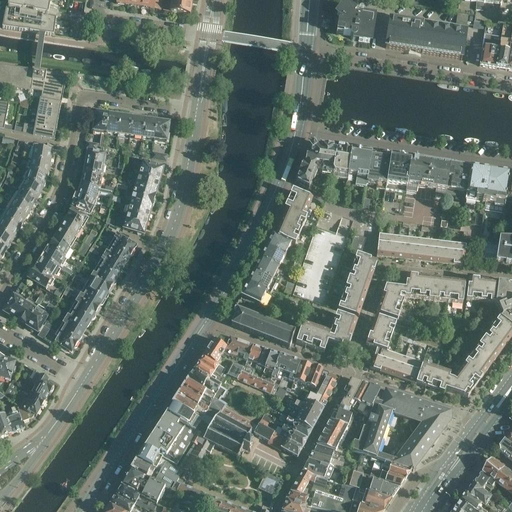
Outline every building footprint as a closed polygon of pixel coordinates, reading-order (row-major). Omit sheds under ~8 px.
[(9,0),(8,11),(6,10),(2,29),(42,35),(50,36),(53,36),(56,19),(57,19),(58,16),(58,12),(49,11),(51,0),(9,0)] [(143,0),(142,8),(155,10),(155,6),(156,1),(156,0),(143,0)] [(181,0),(171,0),(170,9),(171,10),(170,12),(190,15),(192,1),(181,0)] [(483,0),(465,0),(465,3),(467,4),(467,2),(476,3),(476,11),(482,12),(483,3),(483,0)] [(355,15),(344,6),(336,16),(343,21),(341,23),(338,22),(336,34),(350,37),(350,39),(351,40),(353,40),(355,40),(358,41),(358,42),(369,43),(371,29),(374,29),(376,18),(355,15)] [(469,15),(458,14),(456,24),(467,26),(469,15)] [(389,22),(385,48),(462,60),(466,34),(389,22)] [(500,47),(499,51),(496,69),(506,71),(510,49),(511,34),(511,28),(503,27),(500,47)] [(50,36),(42,35),(36,72),(40,72),(45,73),(50,36)] [(482,49),(479,67),(496,69),(499,51),(499,47),(492,46),(492,38),(485,37),(482,49)] [(61,104),(65,84),(66,76),(46,73),(45,73),(40,72),(36,72),(33,71),(0,66),(0,129),(3,130),(11,132),(12,127),(4,126),(9,103),(0,101),(0,86),(31,91),(43,92),(42,100),(40,100),(35,127),(24,125),(23,130),(15,128),(14,133),(22,134),(54,141),(58,122),(59,115),(61,104)] [(27,110),(28,105),(26,100),(25,101),(20,103),(19,103),(21,109),(27,110)] [(93,133),(93,134),(95,135),(95,134),(100,135),(98,143),(98,142),(97,145),(96,151),(103,152),(104,148),(105,136),(108,116),(103,115),(103,114),(97,113),(97,114),(96,114),(94,126),(92,125),(91,132),(93,133)] [(108,116),(105,136),(118,137),(120,118),(115,117),(115,116),(109,115),(109,116),(108,116)] [(120,118),(118,137),(129,139),(132,120),(127,119),(127,117),(122,117),(121,118),(120,118)] [(132,120),(129,139),(129,141),(141,142),(142,141),(144,121),(143,121),(143,120),(138,119),(138,120),(132,120)] [(144,121),(142,141),(154,142),(157,123),(155,123),(155,121),(150,121),(150,122),(144,121)] [(157,123),(154,142),(164,144),(164,145),(166,145),(166,143),(168,143),(169,137),(167,136),(169,125),(167,125),(167,123),(162,122),(162,124),(157,123)] [(3,138),(3,139),(2,144),(13,147),(14,142),(15,140),(3,138)] [(31,159),(49,166),(50,165),(51,164),(51,161),(51,159),(52,154),(53,148),(35,144),(32,143),(30,151),(28,158),(31,159)] [(306,163),(305,163),(305,164),(318,166),(322,167),(321,174),(333,176),(333,175),(332,172),(336,151),(314,147),(310,149),(311,149),(311,151),(310,151),(309,157),(308,157),(306,163)] [(336,151),(332,172),(333,175),(332,180),(347,182),(348,177),(347,177),(347,176),(351,153),(336,150),(336,151)] [(86,159),(86,163),(103,166),(105,157),(106,157),(106,155),(88,152),(87,153),(86,154),(86,158),(86,159)] [(152,153),(152,158),(151,160),(166,163),(167,157),(164,156),(164,155),(152,153)] [(351,153),(347,176),(347,177),(348,177),(356,179),(356,180),(355,187),(366,189),(366,185),(367,181),(368,181),(372,156),(371,156),(361,154),(360,154),(356,153),(355,153),(355,154),(351,153)] [(366,185),(377,187),(376,190),(385,192),(386,190),(386,186),(390,158),(372,156),(368,181),(367,181),(366,185)] [(119,158),(117,169),(122,170),(125,159),(119,158)] [(403,160),(390,158),(386,186),(386,190),(405,193),(406,189),(407,187),(411,162),(403,160)] [(28,161),(25,168),(29,170),(47,178),(47,177),(48,176),(49,173),(48,171),(49,166),(31,159),(30,162),(28,161)] [(407,187),(406,189),(406,194),(416,195),(417,189),(435,192),(434,198),(445,200),(446,191),(448,180),(450,168),(439,166),(411,162),(407,187)] [(84,170),(83,174),(101,178),(103,166),(86,163),(85,164),(84,165),(83,169),(84,170)] [(141,164),(138,177),(158,183),(159,182),(160,181),(161,178),(160,177),(161,173),(162,173),(163,169),(142,163),(142,165),(141,164)] [(299,175),(296,183),(308,190),(309,188),(316,172),(321,174),(322,167),(318,166),(305,164),(305,163),(304,163),(304,164),(303,166),(299,175)] [(450,168),(448,180),(446,191),(450,192),(450,193),(463,194),(466,194),(470,171),(450,168)] [(45,185),(45,183),(47,178),(29,170),(27,173),(26,172),(22,179),(23,179),(43,189),(44,188),(45,185)] [(470,171),(466,194),(465,202),(476,204),(476,202),(485,204),(490,174),(481,172),(470,171)] [(6,181),(10,183),(15,175),(9,172),(6,181)] [(82,181),(81,186),(99,189),(101,178),(83,174),(83,175),(82,176),(81,180),(82,181)] [(490,174),(485,204),(494,205),(494,207),(504,209),(510,177),(509,177),(509,178),(509,177),(490,174)] [(138,177),(134,190),(155,195),(156,190),(158,189),(159,186),(158,184),(158,183),(138,177)] [(18,188),(21,190),(37,200),(39,199),(40,196),(40,194),(43,189),(23,179),(18,188)] [(77,196),(95,203),(99,189),(81,186),(79,191),(78,191),(77,195),(77,196)] [(15,200),(31,210),(33,209),(35,206),(35,204),(37,200),(21,190),(19,193),(17,191),(12,199),(15,200)] [(154,204),(154,202),(155,196),(155,195),(134,190),(130,202),(151,208),(152,208),(152,207),(153,207),(154,204)] [(292,192),(284,210),(287,211),(306,220),(307,218),(305,218),(312,202),(312,201),(292,192)] [(73,207),(89,215),(91,213),(90,213),(95,203),(77,196),(75,201),(74,202),(73,205),(73,207)] [(6,209),(9,210),(25,220),(27,219),(29,216),(28,214),(31,210),(15,200),(13,203),(10,201),(6,209)] [(150,216),(149,214),(151,208),(130,202),(127,214),(147,220),(148,219),(149,219),(150,216)] [(5,211),(0,218),(19,230),(21,229),(23,226),(22,224),(25,220),(9,210),(7,213),(5,211)] [(68,216),(66,220),(81,229),(87,218),(74,210),(74,211),(72,210),(71,211),(70,212),(68,215),(68,216)] [(287,211),(275,236),(292,244),(295,246),(306,220),(287,211)] [(127,214),(122,229),(144,236),(145,232),(144,232),(145,227),(146,227),(148,223),(147,222),(147,220),(127,214)] [(0,231),(13,240),(15,239),(17,236),(17,234),(19,230),(0,218),(0,231)] [(316,229),(293,296),(304,300),(303,303),(312,306),(313,303),(324,307),(347,240),(353,221),(342,218),(336,236),(316,229)] [(61,229),(60,230),(75,239),(81,229),(66,220),(63,224),(62,224),(60,228),(61,229)] [(110,226),(108,231),(107,232),(116,236),(117,235),(120,231),(110,226)] [(57,235),(54,240),(69,249),(75,239),(60,230),(59,231),(58,231),(57,234),(57,235)] [(0,245),(7,250),(9,249),(10,246),(10,244),(13,240),(0,231),(0,245)] [(95,238),(90,235),(84,244),(90,248),(95,238)] [(114,240),(109,247),(129,259),(130,257),(132,256),(134,253),(134,251),(134,250),(136,246),(132,244),(132,243),(128,240),(127,241),(124,239),(123,239),(117,235),(116,236),(114,240)] [(273,236),(267,248),(285,258),(292,244),(275,236),(275,237),(273,236)] [(379,236),(378,244),(376,257),(386,258),(389,237),(379,236)] [(369,241),(358,237),(352,251),(363,255),(369,241)] [(389,237),(386,258),(396,260),(398,238),(389,237)] [(398,238),(396,260),(406,261),(408,239),(398,238)] [(418,241),(408,239),(406,261),(416,262),(418,241)] [(496,263),(503,264),(505,264),(511,265),(511,244),(510,244),(511,239),(500,239),(496,263)] [(49,247),(49,249),(63,258),(69,249),(54,240),(52,244),(50,244),(49,247)] [(428,242),(418,241),(416,262),(425,263),(428,242)] [(438,243),(428,242),(425,263),(436,264),(438,243)] [(448,244),(438,243),(436,264),(445,265),(448,244)] [(497,251),(498,244),(486,243),(485,260),(494,260),(495,250),(497,251)] [(90,248),(84,244),(78,255),(83,258),(90,248)] [(448,244),(445,265),(452,266),(453,266),(455,266),(458,245),(448,244)] [(458,245),(455,266),(464,267),(466,254),(465,254),(466,246),(458,245)] [(106,252),(103,258),(121,269),(124,264),(126,263),(129,259),(109,247),(106,252)] [(267,249),(261,260),(279,270),(285,258),(267,248),(266,249),(267,249)] [(45,255),(42,259),(59,269),(65,259),(63,258),(49,249),(48,250),(46,251),(44,253),(45,255)] [(91,249),(89,252),(97,257),(99,254),(91,249)] [(357,256),(353,266),(374,273),(377,264),(357,256)] [(78,258),(74,264),(79,267),(83,261),(78,258)] [(103,258),(97,268),(116,280),(120,273),(120,271),(121,269),(103,258)] [(38,266),(36,269),(53,280),(59,269),(42,259),(41,261),(40,261),(38,264),(38,266)] [(260,260),(254,273),(273,282),(277,284),(280,275),(277,274),(279,270),(261,260),(261,261),(260,260)] [(353,266),(350,275),(371,283),(374,273),(353,266)] [(93,274),(90,278),(110,290),(113,285),(115,285),(117,282),(116,280),(97,268),(93,274)] [(31,275),(28,280),(46,290),(52,280),(53,280),(36,269),(36,270),(35,269),(34,270),(33,271),(31,273),(31,275)] [(254,273),(248,285),(267,294),(273,282),(254,273)] [(350,275),(347,284),(368,292),(371,283),(350,275)] [(417,278),(406,276),(405,283),(406,284),(405,291),(404,299),(415,300),(417,278)] [(88,282),(84,289),(104,301),(105,299),(107,298),(109,296),(108,294),(110,290),(90,278),(88,282)] [(427,279),(417,278),(415,300),(424,301),(427,279)] [(427,279),(424,301),(433,302),(436,280),(427,279)] [(446,282),(436,280),(433,302),(443,303),(446,282)] [(479,281),(469,280),(466,302),(476,303),(479,281)] [(488,283),(479,281),(476,303),(485,304),(488,283)] [(455,283),(446,282),(443,303),(453,304),(455,283)] [(455,283),(453,304),(462,305),(465,284),(455,283)] [(498,284),(488,283),(485,304),(495,306),(498,284)] [(16,293),(4,313),(9,316),(10,318),(12,320),(14,319),(15,320),(27,300),(20,295),(25,286),(22,284),(16,293)] [(347,284),(344,293),(365,301),(368,292),(347,284)] [(500,320),(511,328),(511,285),(498,284),(495,308),(498,309),(502,318),(500,320)] [(248,285),(242,297),(260,306),(261,304),(262,304),(267,294),(248,285)] [(386,288),(384,296),(403,302),(404,299),(405,291),(386,288)] [(76,294),(67,289),(65,292),(71,295),(74,297),(76,294)] [(84,289),(80,295),(78,299),(97,311),(100,306),(102,306),(104,303),(104,301),(84,289)] [(344,293),(341,302),(362,310),(365,301),(344,293)] [(383,297),(380,305),(400,312),(403,302),(384,296),(383,297)] [(27,300),(15,320),(16,320),(16,322),(19,324),(21,324),(26,327),(38,307),(43,300),(39,297),(35,304),(27,300)] [(96,317),(95,315),(97,311),(78,299),(71,310),(91,322),(92,321),(94,320),(96,317)] [(362,310),(341,302),(338,311),(359,319),(362,310)] [(38,307),(26,327),(27,327),(28,329),(30,331),(32,330),(38,333),(38,332),(39,333),(43,327),(49,317),(51,314),(52,315),(52,313),(55,309),(56,308),(50,304),(46,311),(38,307)] [(400,312),(380,305),(376,315),(397,321),(400,312)] [(71,310),(65,320),(83,332),(86,328),(88,327),(91,322),(71,310)] [(236,316),(232,326),(289,349),(295,333),(235,310),(232,314),(236,316)] [(357,322),(337,316),(334,325),(354,331),(357,322)] [(375,318),(372,327),(393,334),(396,325),(375,318)] [(511,328),(500,320),(499,319),(494,327),(511,340),(511,338),(511,328)] [(62,325),(58,331),(78,343),(82,337),(82,335),(83,332),(65,320),(62,325)] [(312,327),(303,324),(296,345),(305,348),(312,327)] [(334,325),(331,333),(351,340),(354,331),(334,325)] [(40,333),(38,337),(43,340),(45,337),(46,338),(50,331),(44,327),(43,327),(39,333),(40,333)] [(321,330),(312,327),(305,348),(314,351),(321,330)] [(393,334),(372,327),(369,336),(370,336),(390,343),(393,334)] [(511,340),(494,327),(488,334),(505,347),(511,340)] [(321,330),(314,351),(324,354),(328,343),(331,333),(321,330)] [(52,342),(51,344),(65,353),(66,350),(71,353),(74,350),(75,349),(77,348),(79,345),(78,343),(58,331),(55,335),(51,342),(52,342)] [(351,340),(331,333),(328,343),(347,350),(351,340)] [(505,347),(488,334),(482,342),(499,355),(505,347)] [(390,343),(370,336),(366,347),(372,349),(373,348),(377,350),(386,353),(390,343)] [(227,349),(226,350),(227,350),(225,354),(236,358),(243,361),(247,362),(248,360),(253,346),(230,338),(226,348),(227,349)] [(214,341),(204,357),(216,365),(217,364),(226,350),(227,349),(226,348),(214,341)] [(499,355),(482,342),(476,349),(494,363),(499,355)] [(253,346),(248,360),(247,362),(243,372),(246,373),(247,374),(252,362),(256,364),(262,349),(253,346)] [(398,348),(396,356),(388,377),(397,380),(404,359),(400,357),(402,350),(398,348)] [(256,364),(254,369),(254,370),(263,373),(264,370),(271,353),(262,349),(256,364)] [(494,363),(476,349),(471,357),(488,370),(494,363)] [(379,373),(386,353),(377,350),(370,370),(379,373)] [(264,370),(273,373),(274,370),(280,356),(271,353),(264,370)] [(386,353),(379,373),(380,373),(380,374),(388,377),(396,356),(386,353)] [(280,356),(274,370),(273,373),(271,378),(274,380),(275,377),(277,378),(281,380),(284,374),(290,360),(280,356)] [(199,364),(224,379),(226,376),(221,372),(220,373),(216,370),(219,366),(217,364),(216,365),(204,357),(199,364)] [(488,370),(471,357),(465,365),(482,378),(488,370)] [(4,358),(0,371),(0,378),(11,382),(15,366),(16,362),(11,361),(10,359),(6,358),(5,359),(4,359),(4,358)] [(413,362),(404,359),(397,380),(406,383),(413,362)] [(290,360),(284,374),(283,378),(288,380),(294,382),(294,381),(295,378),(301,364),(290,360)] [(413,362),(406,383),(416,386),(416,385),(423,364),(413,362)] [(224,379),(199,364),(194,370),(210,379),(212,376),(216,378),(216,380),(218,381),(217,383),(221,386),(224,379)] [(232,364),(226,376),(237,381),(242,372),(243,368),(232,364)] [(295,378),(294,381),(306,385),(312,368),(301,364),(295,378)] [(432,368),(423,364),(416,385),(425,388),(432,368)] [(465,365),(458,373),(476,386),(482,378),(465,365)] [(312,368),(306,385),(305,386),(316,390),(317,385),(319,381),(322,374),(323,371),(312,368)] [(441,371),(432,368),(425,388),(434,392),(441,371)] [(221,386),(194,370),(188,381),(202,389),(205,384),(211,387),(209,393),(215,396),(218,391),(221,386)] [(451,374),(441,371),(434,392),(444,395),(445,391),(449,379),(451,374)] [(242,372),(237,381),(251,386),(255,377),(248,374),(242,372)] [(34,377),(31,381),(34,386),(39,389),(35,396),(45,402),(45,401),(50,393),(52,393),(54,390),(53,388),(54,387),(47,383),(48,380),(37,373),(34,377)] [(458,373),(453,380),(471,394),(476,386),(458,373)] [(328,376),(327,379),(337,383),(340,378),(330,374),(329,376),(328,376)] [(255,377),(251,386),(264,392),(268,383),(261,380),(255,377)] [(317,385),(321,387),(322,387),(323,387),(333,391),(337,383),(327,379),(326,378),(323,383),(319,381),(317,385)] [(453,380),(449,379),(445,391),(467,398),(471,394),(453,380)] [(325,430),(316,447),(334,453),(335,453),(338,447),(340,448),(350,429),(354,417),(350,415),(349,415),(349,414),(348,413),(351,408),(350,407),(362,384),(354,381),(352,380),(350,383),(337,408),(335,413),(330,422),(325,430)] [(215,396),(209,393),(202,389),(188,381),(183,388),(202,399),(204,396),(211,400),(209,404),(211,405),(215,396)] [(17,385),(12,383),(6,393),(11,396),(17,385)] [(268,383),(264,392),(270,395),(274,397),(276,395),(277,393),(275,393),(276,390),(273,389),(275,386),(268,383)] [(370,387),(362,384),(350,407),(351,408),(353,410),(356,404),(360,406),(370,387)] [(316,397),(317,396),(328,401),(333,391),(323,387),(322,387),(321,387),(317,385),(316,390),(315,389),(314,391),(315,392),(313,396),(316,397)] [(370,387),(360,406),(357,413),(362,415),(365,408),(370,411),(372,408),(375,402),(379,393),(380,390),(370,387)] [(183,388),(178,395),(197,407),(207,413),(209,410),(208,410),(199,404),(202,399),(183,388)] [(201,422),(195,431),(197,432),(205,437),(219,415),(221,416),(226,409),(224,408),(226,407),(219,403),(220,402),(222,399),(226,393),(219,389),(218,391),(215,396),(211,405),(208,410),(209,410),(207,414),(206,414),(205,416),(211,421),(208,426),(201,422)] [(277,393),(276,395),(283,399),(287,393),(279,389),(277,393)] [(378,455),(376,460),(385,463),(411,473),(412,471),(413,472),(451,421),(450,414),(385,392),(384,394),(380,404),(383,405),(381,410),(392,414),(392,415),(394,416),(393,416),(410,422),(409,426),(410,432),(414,434),(394,461),(378,455)] [(20,408),(17,409),(22,423),(32,419),(34,416),(36,417),(41,408),(43,408),(45,404),(44,403),(45,402),(35,396),(31,393),(26,402),(24,402),(20,408)] [(310,394),(306,402),(313,405),(314,405),(323,410),(328,401),(317,396),(316,397),(313,396),(310,394)] [(178,395),(172,405),(201,422),(203,418),(197,414),(199,409),(178,395)] [(301,411),(318,420),(324,410),(323,410),(314,405),(313,405),(306,402),(303,400),(300,405),(290,399),(287,404),(290,405),(290,404),(294,406),(294,407),(301,411)] [(378,409),(381,410),(383,405),(380,404),(378,404),(378,405),(375,404),(375,403),(375,402),(372,408),(372,409),(365,429),(363,429),(358,444),(354,443),(350,451),(362,455),(378,409)] [(290,415),(297,419),(295,423),(297,423),(297,424),(305,428),(305,427),(306,428),(305,428),(311,431),(312,430),(312,431),(314,429),(318,420),(301,411),(294,407),(294,406),(290,404),(289,407),(293,409),(290,415)] [(201,422),(172,405),(166,414),(195,432),(195,431),(201,422)] [(13,414),(5,416),(12,435),(23,431),(21,423),(22,423),(17,409),(12,411),(13,414)] [(226,409),(221,416),(235,423),(239,416),(226,409)] [(378,409),(362,455),(376,460),(378,455),(392,415),(392,414),(381,410),(378,409)] [(3,413),(0,413),(0,439),(12,435),(5,416),(3,413)] [(144,448),(144,449),(176,467),(191,442),(197,432),(195,431),(195,432),(166,414),(164,417),(164,418),(163,419),(147,444),(145,447),(144,448)] [(251,434),(251,432),(243,428),(235,423),(221,416),(219,415),(205,437),(206,437),(204,441),(238,458),(238,457),(239,457),(239,456),(241,457),(242,456),(241,456),(243,454),(243,453),(241,452),(242,451),(241,451),(243,448),(250,452),(250,450),(251,448),(251,447),(252,447),(253,446),(246,442),(248,438),(250,440),(251,439),(252,436),(253,436),(251,435),(251,434)] [(235,423),(243,428),(251,432),(254,425),(239,416),(235,423)] [(282,422),(280,425),(307,440),(311,433),(312,431),(312,430),(311,431),(305,428),(306,428),(305,427),(305,428),(297,424),(297,423),(295,423),(281,416),(280,417),(279,419),(280,421),(282,422)] [(259,424),(254,434),(269,443),(274,445),(277,440),(279,436),(274,434),(275,433),(266,428),(269,424),(262,420),(259,424)] [(362,425),(356,423),(355,425),(357,426),(350,439),(355,441),(362,425)] [(286,440),(302,449),(307,440),(280,425),(279,425),(275,433),(274,434),(279,436),(286,440)] [(210,455),(215,447),(204,441),(206,438),(205,437),(197,432),(191,442),(194,445),(206,452),(210,455)] [(284,444),(281,450),(297,459),(302,449),(286,440),(279,436),(277,440),(281,442),(280,444),(281,445),(282,443),(284,444)] [(501,450),(501,451),(501,453),(501,454),(502,454),(511,462),(511,461),(511,446),(508,443),(507,443),(506,444),(505,445),(501,450)] [(206,452),(194,445),(191,450),(184,462),(187,464),(188,463),(193,456),(201,461),(206,452)] [(316,447),(312,454),(331,460),(338,462),(340,455),(334,453),(316,447)] [(144,449),(136,461),(152,468),(156,470),(150,480),(165,488),(172,491),(184,472),(169,463),(144,449)] [(312,454),(309,461),(329,467),(338,469),(341,470),(345,459),(340,457),(338,462),(331,460),(312,454)] [(193,456),(188,463),(196,468),(201,461),(193,456)] [(493,460),(483,474),(489,478),(492,480),(491,482),(488,484),(493,488),(496,484),(495,483),(506,470),(493,460)] [(131,471),(146,479),(150,481),(150,480),(156,470),(152,468),(136,461),(136,462),(135,464),(134,464),(135,465),(131,471)] [(329,467),(309,461),(302,473),(316,478),(324,481),(328,483),(334,468),(329,467)] [(184,470),(185,471),(192,475),(196,468),(188,463),(187,464),(184,470)] [(377,472),(387,475),(404,481),(405,481),(411,473),(385,463),(384,466),(380,465),(377,472)] [(511,482),(511,474),(506,470),(495,483),(496,484),(506,491),(511,482)] [(127,477),(126,479),(146,489),(161,496),(165,488),(150,480),(150,481),(148,486),(143,484),(146,479),(131,471),(128,476),(127,476),(127,477)] [(185,471),(179,481),(183,483),(184,481),(187,483),(192,475),(185,471)] [(276,498),(284,480),(266,472),(264,477),(266,478),(264,482),(264,485),(265,488),(267,491),(268,492),(272,494),(271,496),(276,498)] [(342,485),(342,486),(359,491),(363,476),(348,472),(346,477),(347,477),(346,480),(345,486),(342,485)] [(379,482),(385,484),(384,484),(397,488),(398,487),(400,488),(400,487),(404,481),(387,475),(377,472),(374,480),(379,481),(379,482)] [(302,473),(298,480),(309,484),(309,483),(314,485),(316,478),(302,473)] [(483,474),(475,484),(484,491),(486,488),(491,492),(493,489),(493,488),(488,484),(491,482),(492,480),(489,478),(483,474)] [(316,478),(313,489),(321,492),(324,481),(316,478)] [(123,485),(121,487),(137,495),(140,489),(145,491),(142,498),(156,505),(161,496),(146,489),(126,479),(122,485),(123,485)] [(298,480),(291,492),(302,496),(305,497),(307,491),(305,490),(309,484),(298,480)] [(369,494),(379,497),(391,501),(399,490),(397,489),(396,489),(383,485),(368,480),(364,492),(369,494)] [(190,488),(177,484),(174,492),(186,498),(190,488)] [(475,484),(468,494),(483,506),(486,508),(491,511),(506,511),(508,509),(493,498),(484,491),(475,484)] [(338,498),(352,503),(379,511),(383,511),(390,503),(391,501),(379,497),(369,494),(364,492),(359,491),(342,486),(338,498)] [(116,495),(116,496),(141,509),(144,511),(167,511),(168,511),(156,505),(142,498),(137,495),(121,487),(120,489),(119,491),(117,495),(116,495)] [(198,492),(190,488),(186,498),(194,502),(198,492)] [(314,494),(310,507),(312,508),(313,508),(324,511),(327,511),(379,511),(352,503),(338,498),(330,495),(321,492),(313,489),(312,489),(310,492),(314,494)] [(206,495),(198,492),(194,502),(198,504),(202,505),(206,495)] [(291,492),(287,500),(305,506),(309,498),(305,497),(302,496),(291,492)] [(468,494),(462,502),(475,511),(483,511),(480,510),(483,506),(468,494)] [(214,498),(206,495),(202,505),(210,508),(214,498)] [(144,511),(141,509),(116,496),(110,506),(121,511),(144,511)] [(226,511),(230,504),(214,498),(210,508),(213,508),(225,511),(226,511)] [(304,511),(306,506),(305,506),(287,500),(282,511),(304,511)] [(475,511),(462,502),(457,509),(461,511),(491,511),(490,511),(475,511)]
